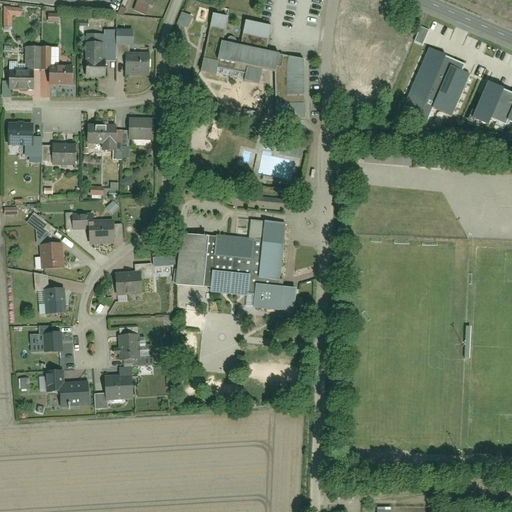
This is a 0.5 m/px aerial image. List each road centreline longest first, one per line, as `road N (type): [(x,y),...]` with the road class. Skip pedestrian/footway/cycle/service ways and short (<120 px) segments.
road 1 (residential): [(332,0),(312,511)]
road 2 (residential): [(163,96),(158,216),(90,285),(83,343)]
road 3 (residential): [(10,104),(163,96)]
